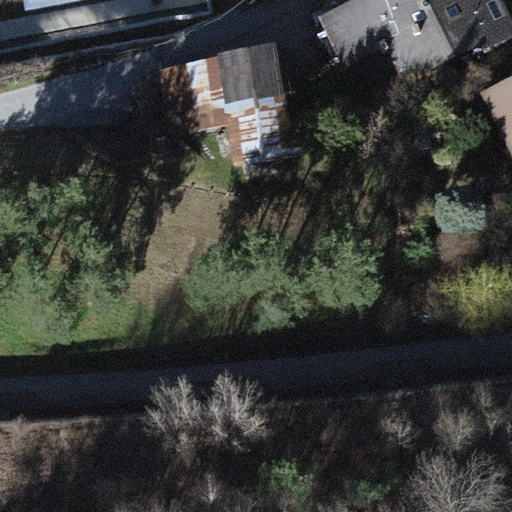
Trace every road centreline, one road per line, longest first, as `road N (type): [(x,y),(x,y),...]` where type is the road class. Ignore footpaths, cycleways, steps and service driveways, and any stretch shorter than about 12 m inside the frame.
road 1 (trunk): [(0,321),(511,253)]
road 2 (track): [(0,390),(354,381),(511,355)]
road 3 (residential): [(0,112),(150,68),(289,0)]
